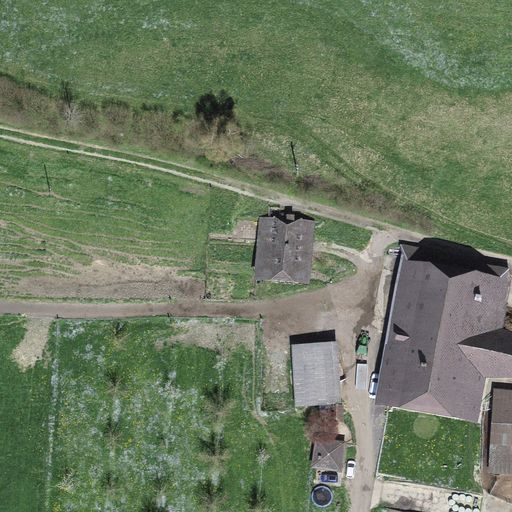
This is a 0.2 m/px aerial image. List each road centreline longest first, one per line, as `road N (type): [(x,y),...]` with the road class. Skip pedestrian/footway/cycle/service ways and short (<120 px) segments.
road 1 (track): [(0,131),(168,167),(511,265)]
road 2 (track): [(0,308),(248,308),(323,297),(366,270),(387,229)]
road 3 (track): [(358,511),(366,270),(342,252),(319,250)]
